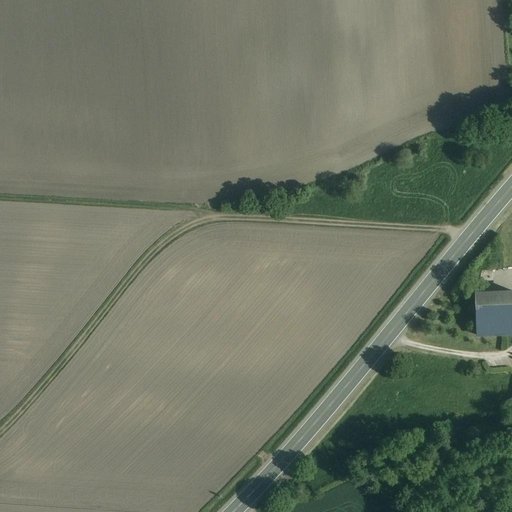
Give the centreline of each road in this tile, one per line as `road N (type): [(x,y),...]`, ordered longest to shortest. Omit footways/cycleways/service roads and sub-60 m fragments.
road 1 (track): [(0,431),(144,260),(195,223),(224,214),(432,226),(468,241)]
road 2 (secondary): [(511,190),(236,511)]
